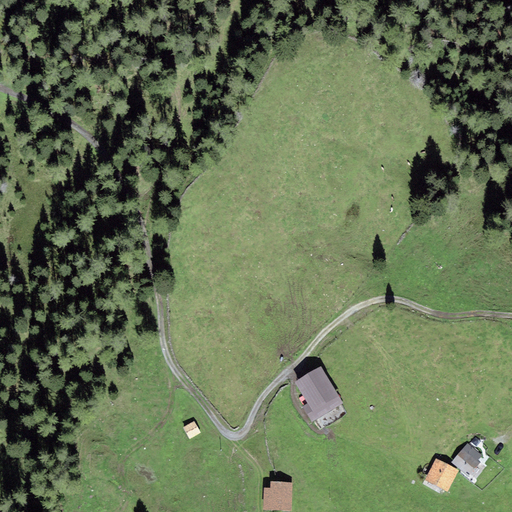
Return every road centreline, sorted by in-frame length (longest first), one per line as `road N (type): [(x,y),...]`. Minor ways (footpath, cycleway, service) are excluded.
road 1 (track): [(135,199),(170,366),(230,435),(247,425),(261,396),(362,310),(387,300),(447,317),(511,319)]
road 2 (track): [(0,88),(60,115),(98,146),(135,199)]
road 3 (track): [(170,366),(171,413),(124,457),(127,490),(117,511)]
